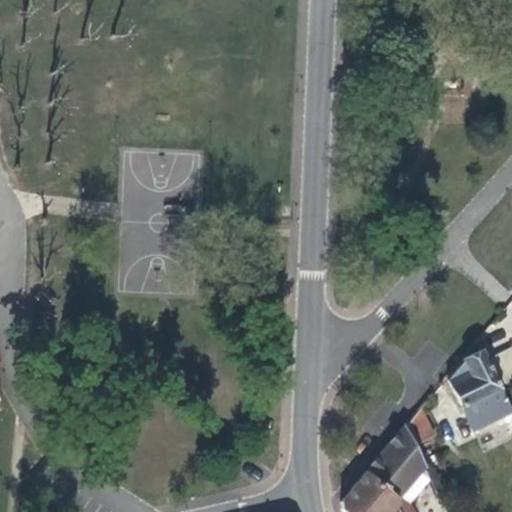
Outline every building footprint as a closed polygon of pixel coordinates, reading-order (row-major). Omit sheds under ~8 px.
[(483,359),(496,386),(511,378),(511,354),(508,346),(483,359)] [(469,431),(509,412),(496,386),(483,359),(478,350),(459,360),(444,379),(469,431)] [(401,424),(410,441),(428,432),(416,407),(401,424)] [(416,487),(426,473),(410,441),(401,424),(364,472),(392,497),(399,511),(412,511),(406,499),(416,487)] [(337,511),(399,511),(392,497),(364,472),(338,504),(337,511)]
